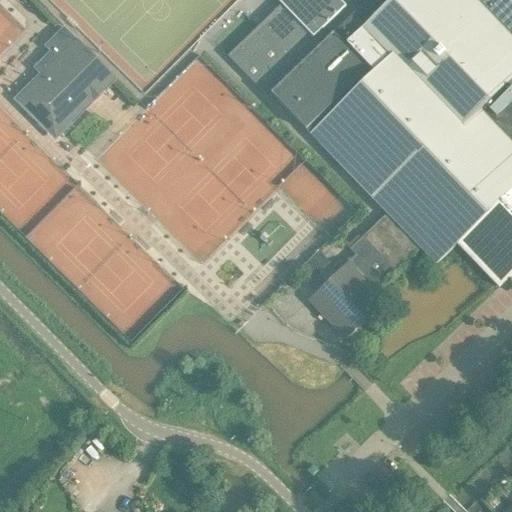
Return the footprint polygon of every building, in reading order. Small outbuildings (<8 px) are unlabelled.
[(271,95),(322,46),(315,38),(347,8),(339,0),(280,0),(278,2),(282,6),(228,58),(269,99),(272,96),(271,95)] [(511,0),(370,0),(322,46),(271,95),(272,96),(387,216),(361,241),(394,275),(421,250),(436,266),(458,245),(511,193),(511,0)] [(114,79),(79,43),(62,27),(44,46),(49,52),(33,69),(43,79),(21,101),(56,136),(114,79)] [(511,193),(458,245),(463,251),(499,288),(511,276),(511,193)] [(377,292),(394,275),(361,241),(350,251),(356,257),(309,302),(346,341),(387,302),(377,292)]
